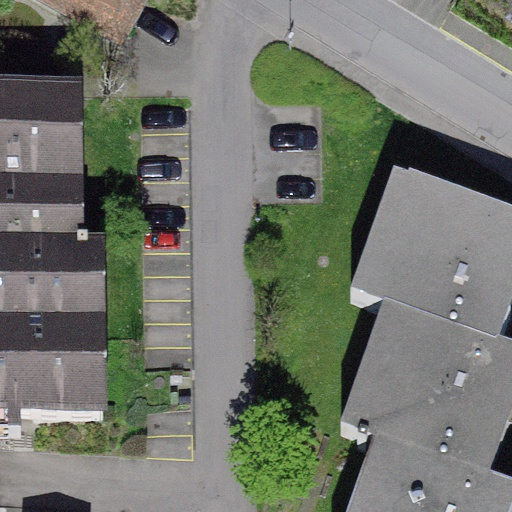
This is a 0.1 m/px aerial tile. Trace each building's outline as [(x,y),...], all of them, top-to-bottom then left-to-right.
[(62,0),(102,22),(114,0),(62,0)] [(0,264),(100,263),(100,259),(88,259),(88,252),(80,252),(77,101),(0,102),(0,264)] [(511,320),(511,234),(397,195),(356,314),(393,326),(497,363),(511,320)] [(0,422),(102,421),(100,263),(0,264),(0,422)] [(393,326),(350,446),(383,459),(494,498),(511,446),(511,368),(497,363),(393,326)] [(383,459),(364,511),(511,511),(511,504),(494,498),(383,459)]
